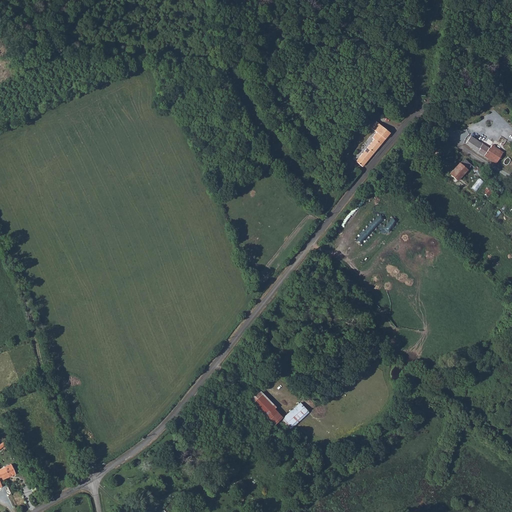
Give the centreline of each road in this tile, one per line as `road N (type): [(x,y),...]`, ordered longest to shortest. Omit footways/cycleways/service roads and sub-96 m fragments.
road 1 (unclassified): [(93,480),(193,399),(420,106),(511,56)]
road 2 (track): [(407,0),(420,106),(511,185)]
